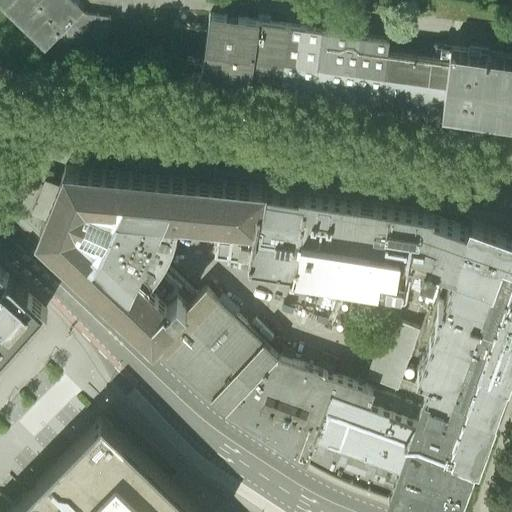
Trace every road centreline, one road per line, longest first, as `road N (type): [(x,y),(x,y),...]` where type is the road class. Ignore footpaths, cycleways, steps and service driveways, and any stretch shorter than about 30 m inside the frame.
road 1 (unclassified): [(0,117),(511,178)]
road 2 (tertiary): [(0,230),(217,442),(337,511)]
